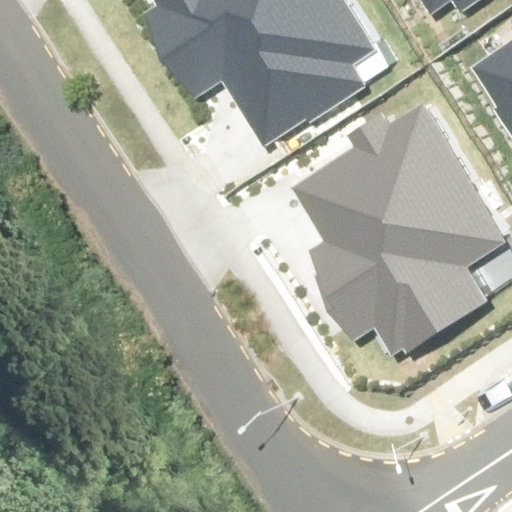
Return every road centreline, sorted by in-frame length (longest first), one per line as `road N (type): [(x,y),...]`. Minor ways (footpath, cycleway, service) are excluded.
road 1 (unclassified): [(313,511),(0,28)]
road 2 (residential): [(401,511),(511,439)]
